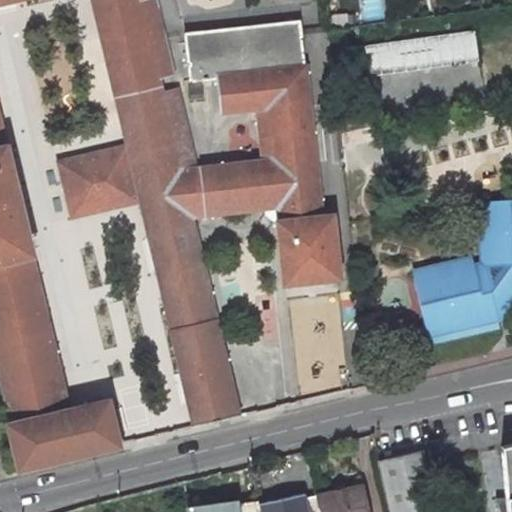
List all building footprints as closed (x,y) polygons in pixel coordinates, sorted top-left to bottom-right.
[(0,0),(0,364),(14,423),(9,424),(19,468),(119,444),(108,402),(68,411),(0,122),(0,0)] [(93,0),(107,60),(108,62),(153,51),(142,4),(140,0),(93,0)] [(157,0),(142,4),(153,51),(159,77),(175,73),(158,0),(157,0)] [(297,21),(184,33),(191,80),(218,77),(221,110),(258,107),(263,160),(181,170),(192,217),(281,207),(282,224),(278,225),(286,284),(338,279),(330,219),(321,220),(297,21)] [(367,76),(476,58),(471,28),(363,45),(367,76)] [(129,151),(135,176),(180,166),(179,162),(162,91),(159,77),(153,51),(108,62),(129,151)] [(162,91),(179,162),(195,159),(179,87),(162,91)] [(79,162),(59,167),(70,214),(92,209),(94,203),(115,197),(122,202),(140,197),(135,176),(129,151),(111,155),(108,163),(87,167),(79,162)] [(140,197),(158,272),(202,261),(192,217),(181,170),(180,166),(135,176),(140,197)] [(431,336),(498,321),(511,304),(511,207),(481,212),(487,271),(476,272),(474,264),(418,275),(431,336)] [(239,416),(202,261),(158,272),(194,427),(239,416)] [(345,389),(337,298),(291,302),(299,393),(345,389)] [(378,456),(388,511),(443,511),(441,498),(432,500),(427,475),(432,474),(426,446),(378,456)] [(366,511),(362,487),(318,496),(321,511),(366,511)] [(305,493),(259,503),(259,511),(321,511),(318,496),(306,499),(305,493)] [(187,511),(259,511),(259,503),(259,501),(187,510),(187,511)]
